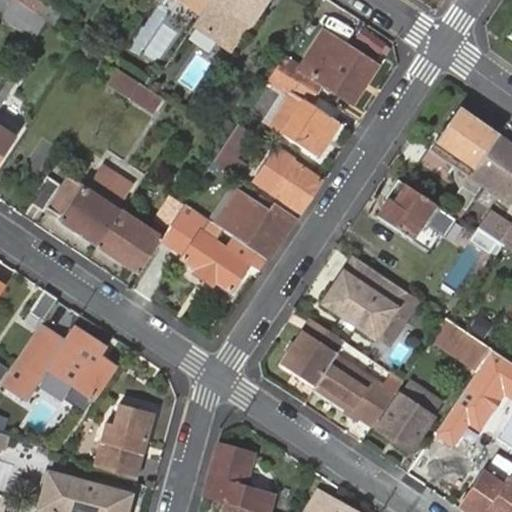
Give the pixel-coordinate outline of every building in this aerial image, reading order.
[(0,0),(0,15),(1,14),(7,6),(10,0),(0,0)] [(26,5),(17,0),(10,0),(7,6),(1,14),(36,38),(47,21),(47,20),(39,14),(26,5)] [(48,0),(29,0),(26,5),(39,14),(47,3),(48,0)] [(177,0),(201,15),(206,7),(210,0),(177,0)] [(210,0),(206,7),(201,15),(193,26),(233,52),(267,0),(210,0)] [(61,12),(47,3),(39,14),(47,20),(47,21),(52,25),(61,12)] [(511,21),(500,39),(511,47),(511,21)] [(92,29),(86,24),(78,37),(84,41),(92,29)] [(299,68),(282,57),(275,68),(314,93),(321,83),(352,103),(376,66),(343,44),(323,31),(299,68)] [(0,161),(14,141),(13,139),(18,130),(0,118),(0,105),(30,60),(24,56),(0,91),(0,161)] [(314,93),(275,68),(266,82),(282,92),(290,98),(271,128),(317,158),(339,124),(309,105),(316,94),(314,93)] [(117,89),(125,77),(117,72),(110,83),(117,89)] [(150,90),(127,74),(125,77),(117,89),(144,107),(154,92),(150,90)] [(162,98),(154,92),(144,107),(152,112),(162,98)] [(224,102),(210,92),(195,116),(209,126),(224,102)] [(290,98),(282,92),(262,123),(271,128),(290,98)] [(460,170),(489,130),(450,102),(421,142),(460,170)] [(250,134),(237,125),(227,140),(212,161),(235,177),(242,167),(232,160),(250,134)] [(511,145),(497,135),(497,136),(475,168),(467,179),(468,179),(480,187),(489,187),(500,195),(499,196),(511,205),(511,202),(511,145)] [(254,181),(271,192),(300,212),(321,181),(292,161),(295,158),(278,147),(254,181)] [(119,212),(126,202),(122,199),(130,185),(103,167),(94,181),(88,177),(82,188),(66,177),(60,186),(47,177),(30,202),(43,211),(46,208),(61,218),(59,222),(96,247),(119,212)] [(412,239),(429,251),(437,239),(440,234),(443,230),(426,218),(429,214),(434,217),(439,208),(434,205),(406,186),(398,180),(387,198),(390,200),(378,217),(412,239)] [(269,258),(294,221),(272,205),(261,198),(257,204),(239,192),(218,223),(269,258)] [(147,230),(161,239),(184,206),(170,196),(147,230)] [(210,221),(185,204),(184,206),(161,239),(186,256),(183,260),(198,270),(195,274),(214,286),(216,282),(231,292),(249,264),(247,264),(255,252),(235,238),(227,250),(201,234),(210,221)] [(138,275),(161,239),(147,230),(119,212),(96,247),(138,275)] [(489,212),(478,229),(498,243),(509,226),(489,212)] [(498,243),(503,246),(511,252),(511,224),(509,226),(498,243)] [(353,325),(374,339),(380,330),(394,310),(386,304),(398,287),(355,257),(343,274),(323,304),(343,318),(353,325)] [(57,299),(45,290),(23,324),(35,332),(39,325),(57,299)] [(463,361),(476,370),(490,349),(489,348),(451,323),(445,318),(437,330),(469,353),(463,361)] [(281,365),(315,387),(325,372),(334,358),(345,341),(311,319),(281,365)] [(39,325),(35,332),(0,383),(26,401),(47,369),(92,399),(114,367),(94,353),(88,350),(93,341),(74,328),(65,342),(39,325)] [(431,339),(463,361),(469,353),(437,330),(435,333),(431,339)] [(100,345),(93,341),(88,350),(94,353),(100,345)] [(476,370),(475,371),(500,388),(511,368),(511,363),(490,349),(476,370)] [(315,387),(373,426),(378,419),(392,397),(334,358),(325,372),(315,387)] [(392,397),(378,419),(382,422),(377,429),(388,437),(393,430),(402,436),(397,443),(409,451),(442,404),(410,382),(403,392),(398,389),(392,397)] [(111,417),(93,467),(134,481),(145,452),(139,450),(142,442),(147,444),(158,414),(125,401),(118,420),(111,417)] [(508,477),(511,471),(511,450),(477,426),(465,443),(493,462),(487,470),(493,475),(490,478),(484,474),(460,509),(464,511),(484,511),(502,486),(508,477)] [(393,430),(388,437),(397,443),(402,436),(393,430)] [(139,450),(145,452),(147,444),(142,442),(139,450)] [(207,482),(202,498),(227,504),(238,507),(255,511),(267,511),(272,496),(256,491),(247,474),(253,454),(217,445),(207,482)] [(484,511),(511,511),(511,471),(508,477),(502,486),(484,511)] [(45,511),(125,511),(130,496),(74,480),(48,473),(38,510),(45,511)] [(351,511),(317,491),(304,511),(351,511)]
